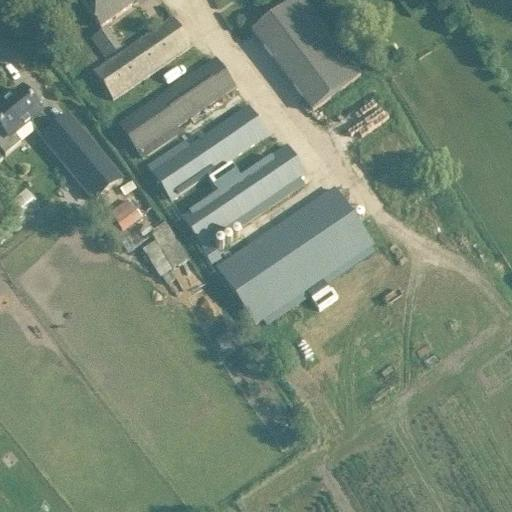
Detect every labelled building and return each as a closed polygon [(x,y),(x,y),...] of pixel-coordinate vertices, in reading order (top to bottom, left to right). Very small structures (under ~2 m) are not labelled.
[(83,0),(80,2),(100,30),(142,0),(83,0)] [(313,114),(362,76),(304,0),(297,0),(252,35),(313,114)] [(113,102),(192,47),(173,19),(93,74),(113,102)] [(104,61),(120,50),(105,29),(90,39),(104,61)] [(142,160),(180,135),(176,129),(234,90),(215,61),(119,126),(142,160)] [(418,75),(399,86),(407,101),(426,90),(418,75)] [(54,130),(22,91),(0,109),(0,150),(5,156),(20,144),(15,137),(30,124),(42,140),(94,202),(120,180),(69,118),(54,130)] [(171,202),(267,137),(248,109),(189,149),(186,143),(148,169),(171,202)] [(287,148),(182,219),(204,251),(201,253),(211,267),(221,260),(212,248),(305,185),(302,180),(306,177),(287,148)] [(215,192),(238,177),(231,167),(209,182),(215,192)] [(334,191),(217,270),(255,327),(262,322),(266,329),(310,299),(319,313),(337,300),(331,292),(330,293),(326,288),(375,255),(371,248),(372,247),(334,191)] [(0,242),(40,208),(26,192),(0,213),(0,242)] [(110,218),(96,227),(108,243),(122,233),(122,234),(141,221),(128,202),(108,216),(110,218)] [(178,280),(173,272),(188,263),(168,228),(152,237),(155,244),(143,251),(159,279),(161,278),(166,286),(178,280)] [(230,332),(214,342),(225,359),(240,349),(230,332)] [(289,447),(303,439),(297,429),(283,438),(289,447)]
